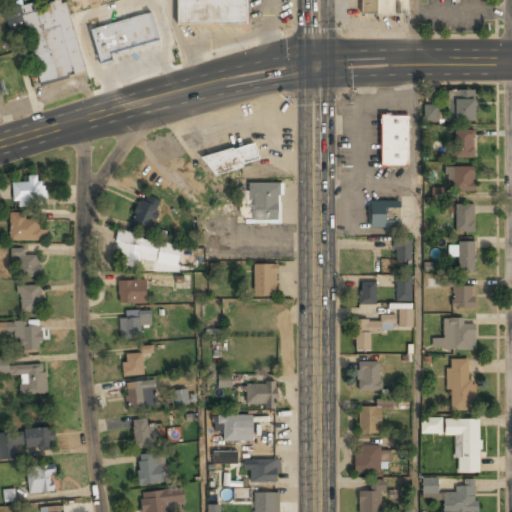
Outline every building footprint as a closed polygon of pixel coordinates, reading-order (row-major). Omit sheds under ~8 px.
[(85,73),(66,0),(53,0),(5,12),(12,38),(27,34),(40,84),(85,73)] [(176,0),(177,24),(248,24),(247,0),(176,0)] [(361,0),(361,16),(409,16),(409,0),(361,0)] [(100,61),(161,45),(152,12),(102,25),(101,20),(90,22),(100,61)] [(475,121),(475,91),(448,91),(448,121),(475,121)] [(437,104),(423,105),(423,121),(438,121),(437,104)] [(381,167),(408,167),(408,115),(381,115),(381,167)] [(455,131),(455,159),(474,159),(474,131),(455,131)] [(199,157),(252,141),(257,159),(244,163),(241,168),(214,175),(199,157)] [(474,167),(446,167),(446,181),(452,181),(452,192),(474,192),(474,167)] [(46,181),(13,181),(13,202),(46,202),(46,181)] [(249,183),(249,221),(280,221),(280,183),(249,183)] [(432,197),(443,198),(443,188),(432,187),(432,197)] [(130,216),(144,228),(163,207),(149,195),(130,216)] [(369,201),(369,228),(399,228),(399,201),(369,201)] [(474,233),(474,204),(455,204),(455,233),(474,233)] [(10,241),(41,241),(41,214),(10,214),(10,241)] [(167,232),(154,228),(152,235),(164,239),(167,232)] [(181,244),(118,235),(115,260),(178,269),(181,244)] [(394,260),(411,260),(410,238),(394,238),(394,260)] [(455,256),(458,256),(458,271),(475,271),(475,242),(455,242),(455,256)] [(19,258),(19,276),(41,276),(41,256),(24,256),(24,249),(13,249),(13,258),(19,258)] [(254,264),(254,297),(277,297),(277,264),(254,264)] [(395,301),(410,302),(411,276),(395,275),(395,301)] [(118,303),(146,303),(146,280),(118,280),(118,303)] [(376,282),(359,282),(359,305),(376,305),(376,282)] [(41,286),(19,286),(19,314),(41,314),(41,286)] [(452,287),(452,308),(475,308),(475,287),(452,287)] [(120,339),(141,339),(141,326),(151,326),(151,311),(120,311),(120,339)] [(412,311),(399,311),(399,327),(412,327),(412,311)] [(443,319),(443,339),(433,340),(434,351),(475,350),(474,325),(464,325),(464,319),(443,319)] [(370,352),(370,332),(389,332),(389,321),(354,321),(354,352),(370,352)] [(41,323),(0,323),(0,334),(20,334),(20,350),(41,350),(41,323)] [(144,375),(144,355),(152,355),(152,347),(141,347),(141,354),(123,354),(123,375),(144,375)] [(0,376),(20,376),(20,395),(46,395),(45,365),(8,366),(8,359),(0,359),(0,376)] [(471,359),(447,360),(448,411),(472,410),(471,359)] [(381,362),(358,362),(358,391),(381,391),(381,362)] [(229,376),(220,376),(220,387),(229,388),(229,376)] [(156,408),(156,382),(127,383),(128,409),(156,408)] [(244,407),(277,407),(277,384),(244,384),(244,407)] [(175,405),(187,404),(187,392),(174,392),(175,405)] [(359,407),(359,434),(380,434),(380,407),(359,407)] [(220,442),(252,442),(252,415),(220,415),(220,442)] [(441,417),(420,418),(420,434),(441,434),(441,417)] [(456,436),(457,473),(480,473),(479,419),(445,419),(445,436),(456,436)] [(156,420),(134,420),(134,447),(156,447),(156,420)] [(0,460),(16,460),(15,449),(53,449),(53,430),(0,430),(0,460)] [(354,447),(354,473),(380,473),(380,447),(354,447)] [(237,463),(236,451),(211,452),(212,463),(237,463)] [(163,454),(137,455),(139,485),(164,483),(163,454)] [(279,483),(279,460),(251,460),(251,483),(279,483)] [(30,494),(57,491),(55,465),(27,467),(30,494)] [(477,511),(478,480),(463,479),(463,491),(438,490),(438,479),(422,479),(422,500),(443,500),(443,511),(477,511)] [(381,511),(381,481),(370,481),(370,491),(358,491),(358,511),(381,511)] [(232,502),(251,503),(251,488),(233,488),(232,502)] [(4,502),(15,501),(14,489),(2,490),(4,502)] [(141,511),(168,511),(168,505),(184,505),(184,491),(141,491),(141,511)] [(274,511),(274,493),(254,493),(254,511),(274,511)]
